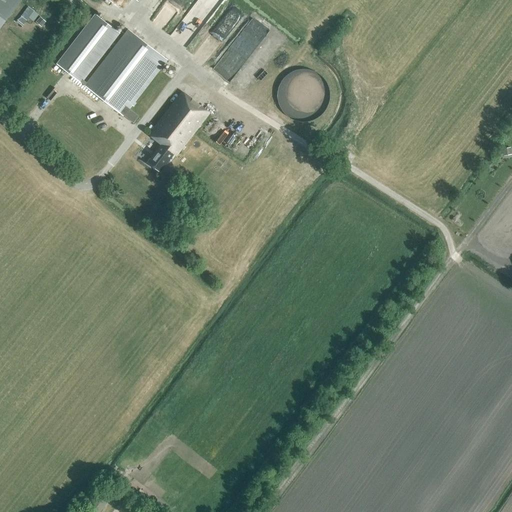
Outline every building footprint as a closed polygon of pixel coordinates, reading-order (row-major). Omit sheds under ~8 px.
[(0,0),(0,28),(6,21),(21,0),(0,0)] [(107,0),(107,1),(108,7),(111,11),(115,15),(120,17),(126,17),(131,15),(135,11),(138,7),(139,1),(138,0),(107,0)] [(86,83),(83,81),(119,34),(95,15),(57,64),(81,83),(84,86),(133,123),(139,116),(129,109),(167,60),(127,30),(86,83)] [(41,27),(46,22),(41,17),(36,22),(41,27)] [(260,58),(246,73),(257,83),(274,65),(268,59),(265,63),(260,58)] [(175,156),(209,113),(182,92),(149,136),(161,145),(147,163),(159,172),(173,154),(175,156)] [(261,143),(305,171),(313,159),(269,131),(261,143)] [(502,160),(511,157),(511,148),(511,146),(500,148),(502,160)] [(99,511),(106,504),(114,494),(105,488),(98,497),(86,511),(99,511)]
